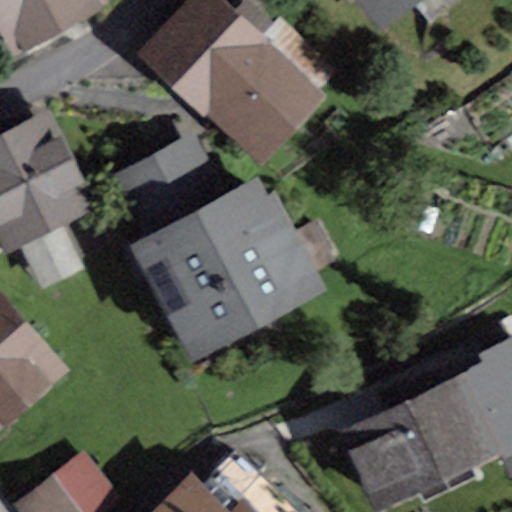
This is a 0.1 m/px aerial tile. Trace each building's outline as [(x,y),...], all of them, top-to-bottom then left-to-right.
[(0,0),(0,2),(22,42),(95,1),(95,0),(0,0)] [(328,65),(279,18),(261,37),(221,0),(197,0),(155,46),(256,141),(328,65)] [(0,150),(0,215),(8,230),(78,197),(46,129),(19,142),(13,130),(0,136),(0,148),(1,150),(0,150)] [(221,212),(183,142),(125,174),(158,234),(145,241),(195,333),(304,275),(301,269),(326,256),(310,226),(285,239),(260,191),(221,212)] [(26,238),(46,279),(84,260),(64,219),(26,238)] [(0,418),(58,369),(0,301),(0,418)] [(503,438),(502,438),(511,457),(511,456),(511,317),(511,315),(476,333),(491,366),(473,374),(503,438)] [(503,438),(473,374),(457,382),(449,366),(391,394),(398,411),(350,434),(379,497),(502,438),(503,438)] [(77,453),(21,504),(26,511),(93,511),(112,497),(77,453)] [(162,511),(292,511),(237,456),(201,492),(192,483),(162,511)]
